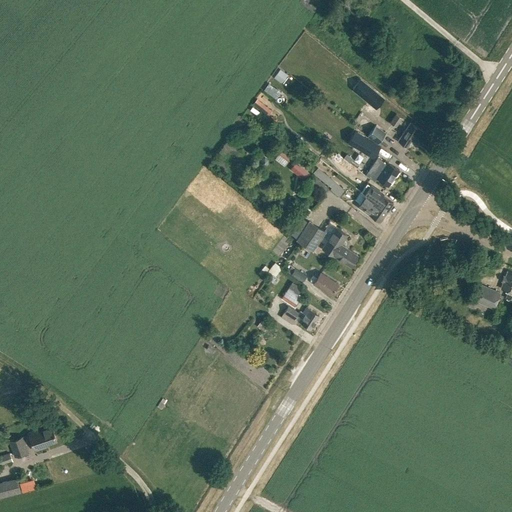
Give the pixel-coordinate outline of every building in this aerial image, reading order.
[(274,77),(282,82),(288,74),(280,69),(274,77)] [(376,108),(383,99),(360,80),(353,89),(376,108)] [(277,98),(281,91),(269,82),(264,89),(277,98)] [(255,104),(252,108),(260,113),(262,109),(255,104)] [(329,111),(340,120),(344,116),(333,106),(329,111)] [(396,127),(402,118),(396,113),(390,122),(396,127)] [(427,137),(428,135),(410,123),(398,140),(407,146),(411,141),(418,145),(419,143),(428,149),(433,141),(427,137)] [(378,144),(386,132),(376,124),(367,136),(378,144)] [(348,142),(364,152),(369,145),(363,141),(365,137),(355,131),(348,142)] [(281,151),(278,155),(287,162),(290,158),(281,151)] [(339,155),(335,161),(345,169),(349,163),(339,155)] [(389,185),(399,170),(385,161),(384,162),(377,158),(366,175),(374,180),(376,177),(389,185)] [(336,182),(318,167),(313,172),(331,188),(336,182)] [(303,168),(297,175),(304,181),(310,174),(303,168)] [(374,204),(386,212),(393,203),(376,191),(377,191),(371,186),(367,184),(362,191),(361,191),(360,191),(365,195),(365,196),(374,204)] [(380,221),(386,212),(374,204),(365,196),(360,203),(359,204),(369,211),(368,213),(380,221)] [(313,250),(326,232),(309,221),(297,240),(313,250)] [(351,266),(358,255),(341,244),(347,235),(336,228),(323,248),(351,266)] [(271,269),(277,274),(284,265),(278,260),(271,269)] [(303,282),(307,275),(295,268),(291,274),(303,282)] [(511,272),(508,271),(505,277),(503,276),(501,281),(503,282),(501,288),(508,291),(506,298),(511,300),(511,272)] [(337,282),(319,272),(316,277),(312,275),(310,280),(313,281),(312,283),(330,294),(337,282)] [(294,307),(302,295),(299,293),(301,289),(292,281),(281,298),(294,307)] [(494,308),(501,292),(481,284),(480,286),(476,295),(474,299),(494,308)] [(298,312),(289,306),(285,313),(296,319),(311,328),(319,315),(306,307),(302,312),(299,310),(298,312)] [(34,451),(47,446),(46,444),(56,440),(51,425),(28,432),(34,451)] [(14,456),(28,452),(23,436),(9,440),(14,456)] [(0,465),(13,461),(10,452),(0,455),(0,465)] [(22,481),(25,490),(39,485),(36,476),(22,481)] [(17,478),(0,482),(0,497),(20,492),(17,478)]
